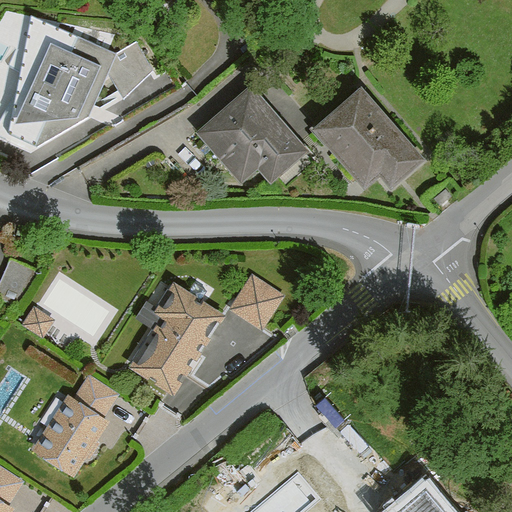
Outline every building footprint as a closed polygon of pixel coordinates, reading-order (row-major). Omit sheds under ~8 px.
[(80,51),(20,105),(51,139),(110,85),(80,51)] [(251,86),(200,131),(241,178),(257,164),(271,180),(307,149),(251,86)] [(360,87),(314,127),(365,185),(381,171),(392,184),(422,158),(360,87)] [(41,270),(11,258),(0,284),(0,297),(20,306),(41,270)] [(282,296),(250,276),(230,308),(262,328),(282,296)] [(161,324),(130,371),(168,396),(184,372),(220,318),(169,285),(149,316),(161,324)] [(105,424),(67,399),(34,451),(71,475),(105,424)] [(0,468),(0,502),(7,506),(22,482),(0,468)] [(445,511),(426,488),(398,511),(445,511)] [(0,502),(0,511),(10,511),(12,510),(7,506),(0,502)]
